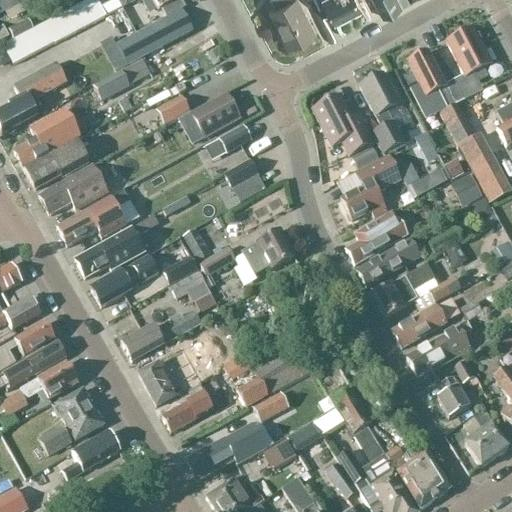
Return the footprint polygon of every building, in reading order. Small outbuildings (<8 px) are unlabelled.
[(20,7),(19,8),(15,0),(6,0),(0,3),(0,17),(5,15),(9,23),(24,16),(20,7)] [(172,6),(181,1),(180,0),(135,0),(138,3),(144,0),(150,0),(158,14),(162,12),(172,6)] [(314,33),(297,0),(269,0),(274,8),(269,11),(287,47),(314,33)] [(322,0),(334,23),(361,9),(355,0),(322,0)] [(372,0),(382,17),(401,7),(396,0),(372,0)] [(55,47),(105,20),(101,11),(96,1),(85,6),(84,6),(3,48),(6,55),(12,66),(13,68),(54,46),(55,47)] [(122,12),(116,2),(101,10),(101,11),(105,20),(106,20),(122,12)] [(167,21),(115,49),(127,71),(149,59),(193,35),(181,13),(177,15),(167,21)] [(33,32),(28,23),(8,33),(13,42),(33,32)] [(0,44),(8,40),(3,30),(0,31),(0,44)] [(463,79),(454,84),(464,104),(482,94),(478,86),(488,81),(483,72),(491,68),(473,32),(446,46),(463,79)] [(0,70),(1,72),(12,66),(6,55),(0,58),(0,70)] [(407,66),(413,78),(404,83),(408,91),(417,86),(425,101),(438,95),(447,113),(464,104),(454,84),(445,88),(428,55),(407,66)] [(20,103),(0,113),(0,132),(3,137),(36,119),(29,107),(66,87),(56,68),(13,91),(20,103)] [(101,105),(129,90),(121,76),(93,91),(101,105)] [(373,140),(384,160),(405,148),(396,132),(387,115),(399,109),(383,78),(359,91),(383,135),(373,140)] [(203,144),(240,124),(226,98),(190,118),(203,144)] [(155,115),(163,130),(189,116),(181,101),(155,115)] [(340,101),(313,115),(310,116),(330,152),(342,146),(349,160),(373,148),(365,134),(358,120),(351,124),(340,101)] [(487,206),(504,197),(456,108),(440,117),(458,151),(460,149),(477,181),(474,182),(487,206)] [(511,147),(511,108),(497,117),(503,129),(496,133),(506,151),(511,147)] [(79,141),(64,113),(29,133),(35,144),(13,156),(23,173),(79,141)] [(206,150),(213,164),(250,144),(243,130),(206,150)] [(425,140),(414,146),(420,156),(431,151),(425,140)] [(88,167),(76,145),(23,174),(34,193),(65,176),(67,179),(88,167)] [(115,172),(130,166),(123,148),(109,154),(115,172)] [(372,155),(351,166),(357,177),(378,166),(372,155)] [(354,179),(361,193),(341,204),(352,225),(370,215),(374,223),(386,216),(377,199),(401,186),(388,162),(354,179)] [(463,179),(455,164),(444,170),(451,185),(461,180),(463,179)] [(235,173),(225,178),(233,193),(257,180),(249,165),(245,167),(235,173)] [(103,200),(88,173),(38,201),(49,220),(71,207),(75,215),(103,200)] [(469,182),(456,189),(469,211),(482,204),(469,182)] [(130,205),(124,195),(56,232),(67,251),(97,234),(102,242),(124,230),(115,214),(130,205)] [(359,246),(346,254),(354,269),(406,239),(397,224),(395,224),(391,217),(354,238),(359,246)] [(145,256),(132,233),(74,265),(85,283),(108,270),(111,275),(145,256)] [(435,260),(461,246),(454,233),(428,248),(435,260)] [(258,287),(254,279),(269,271),(271,274),(295,261),(280,234),(256,247),(257,248),(241,256),(248,268),(236,275),(247,294),(258,287)] [(199,269),(210,263),(194,236),(181,243),(196,270),(199,269)] [(410,244),(394,253),(356,275),(366,292),(420,261),(410,244)] [(511,263),(511,253),(509,248),(490,259),(498,272),(511,263)] [(458,250),(445,257),(454,272),(466,265),(458,250)] [(206,281),(234,265),(227,253),(210,263),(199,269),(206,281)] [(161,275),(168,290),(197,275),(190,260),(161,275)] [(122,279),(120,275),(90,292),(101,312),(132,295),(127,287),(138,281),(142,287),(158,278),(150,264),(122,279)] [(511,265),(498,273),(506,286),(511,282),(511,265)] [(0,317),(2,317),(0,313),(0,297),(21,286),(11,269),(0,275),(0,317)] [(192,308),(195,306),(208,300),(202,290),(199,292),(193,280),(170,292),(176,304),(186,299),(192,308)] [(403,312),(417,304),(404,282),(390,290),(372,300),(384,323),(403,313),(403,312)] [(435,308),(449,300),(460,293),(454,282),(443,289),(442,289),(428,297),(435,308)] [(12,334),(40,318),(30,301),(0,318),(0,330),(7,326),(12,334)] [(482,318),(480,315),(474,306),(460,314),(467,327),(482,318)] [(445,307),(436,312),(435,310),(419,319),(419,320),(392,336),(401,353),(446,328),(445,327),(454,322),(445,307)] [(168,325),(171,330),(156,338),(152,330),(121,347),(132,367),(200,328),(194,316),(182,323),(179,318),(168,325)] [(24,361),(54,344),(45,327),(0,353),(0,375),(15,367),(8,355),(17,350),(24,361)] [(467,327),(439,343),(406,362),(417,381),(468,351),(462,341),(471,336),(467,327)] [(11,392),(64,361),(56,346),(27,363),(30,368),(24,371),(23,370),(5,381),(11,392)] [(235,378),(257,365),(248,349),(225,362),(235,378)] [(294,364),(286,350),(248,371),(255,384),(235,395),(245,413),(310,377),(301,360),(294,364)] [(184,389),(192,384),(179,360),(171,365),(184,389)] [(138,377),(147,394),(156,411),(183,396),(175,379),(165,362),(138,377)] [(49,404),(77,388),(76,386),(77,383),(73,376),(70,375),(66,367),(37,383),(38,386),(31,390),(29,388),(20,394),(26,404),(43,394),(49,404)] [(453,373),(462,389),(474,382),(465,367),(453,373)] [(511,435),(511,381),(506,372),(493,381),(511,408),(511,409),(500,418),(511,435)] [(0,387),(2,387),(7,394),(11,392),(2,377),(0,377),(0,387)] [(449,424),(469,412),(451,381),(441,387),(447,397),(437,403),(449,424)] [(104,429),(93,411),(83,394),(55,410),(64,426),(72,439),(75,445),(104,429)] [(353,438),(372,426),(353,395),(334,407),(353,438)] [(250,411),(260,428),(288,413),(279,396),(250,411)] [(19,397),(6,404),(0,408),(0,417),(4,415),(7,421),(26,410),(19,397)] [(201,420),(212,415),(206,405),(196,411),(192,404),(162,421),(171,438),(201,421),(201,420)] [(313,427),(323,444),(345,429),(335,413),(313,427)] [(454,421),(462,442),(473,437),(465,416),(454,421)] [(480,472),(507,453),(491,430),(464,449),(480,472)] [(68,442),(62,431),(39,445),(48,460),(71,446),(68,442)] [(248,431),(224,444),(186,465),(196,484),(234,464),(237,469),(261,456),(248,431)] [(119,456),(108,437),(72,457),(77,467),(62,476),(67,485),(119,456)] [(286,445),(264,457),(273,474),(296,461),(286,445)] [(418,511),(423,511),(450,493),(427,455),(416,463),(407,450),(399,455),(396,452),(385,460),(392,470),(404,463),(408,469),(397,477),(418,511)] [(414,511),(382,461),(360,475),(348,456),(338,462),(350,481),(349,482),(368,511),(414,511)] [(346,504),(357,496),(341,473),(329,481),(346,504)] [(316,511),(296,483),(282,493),(294,511),(316,511)] [(252,511),(275,497),(268,487),(245,504),(232,484),(206,502),(212,511),(252,511)] [(0,500),(0,511),(26,511),(15,491),(0,500)]
